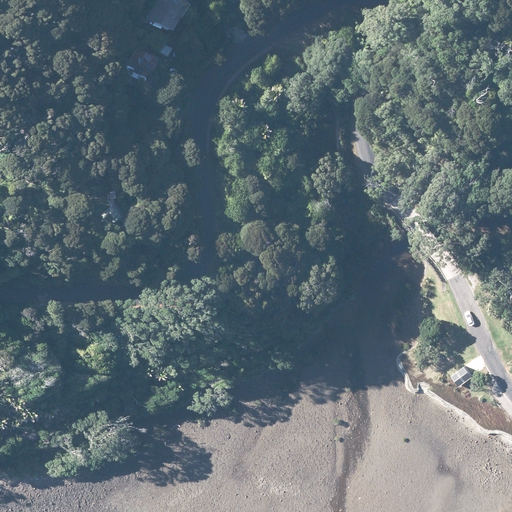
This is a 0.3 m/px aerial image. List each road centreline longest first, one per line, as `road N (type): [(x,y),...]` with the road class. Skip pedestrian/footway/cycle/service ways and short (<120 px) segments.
road 1 (tertiary): [(344,0),(247,48),(213,81),(194,144),(204,228),(187,281),(149,299),(0,293)]
road 2 (tertiary): [(511,392),(454,277),(387,199),(362,151),(354,115),(397,78),(403,46),(385,6),(350,0)]
